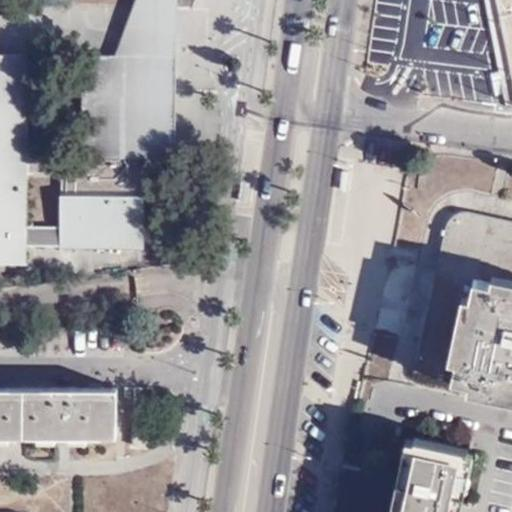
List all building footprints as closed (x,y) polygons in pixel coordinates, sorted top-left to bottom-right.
[(134,0),(115,54),(170,55),(171,4),(193,5),(194,0),(134,0)] [(27,53),(0,53),(0,261),(24,262),(24,245),(143,246),(144,156),(169,156),(170,55),(115,54),(83,54),(82,155),(27,154),(27,53)] [(420,82),(419,96),(433,97),(434,83),(420,82)] [(511,226),(468,217),(447,232),(416,373),(511,395),(511,226)] [(0,435),(61,436),(116,436),(117,387),(0,386),(0,435)] [(451,511),(466,446),(412,434),(395,511),(451,511)]
